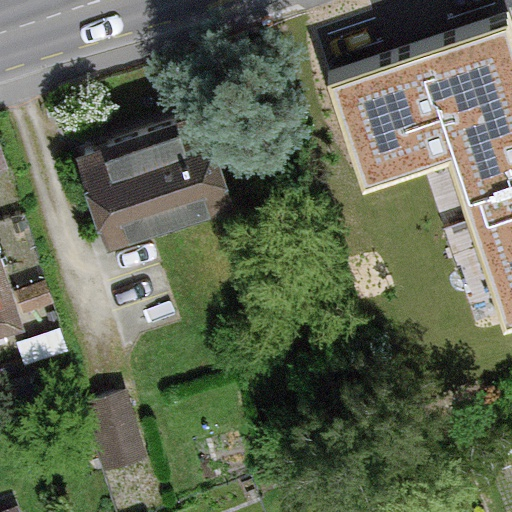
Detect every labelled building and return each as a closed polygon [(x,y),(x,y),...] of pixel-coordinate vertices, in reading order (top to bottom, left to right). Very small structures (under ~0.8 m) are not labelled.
[(511,25),(506,9),(327,68),(358,154),(400,140),(407,158),(449,144),(494,278),(511,272),(511,25)] [(203,103),(80,144),(108,228),(231,188),(203,103)] [(0,255),(0,315),(18,310),(0,255)] [(106,392),(89,396),(106,458),(141,448),(124,387),(106,392)] [(20,511),(16,502),(0,507),(0,511),(20,511)]
